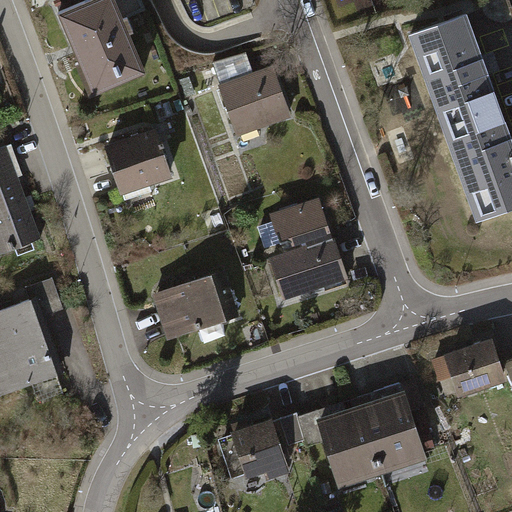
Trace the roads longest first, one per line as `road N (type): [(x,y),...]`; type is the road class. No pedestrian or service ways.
road 1 (residential): [(152,420),(122,355),(6,0)]
road 2 (residential): [(297,0),(414,321)]
road 3 (residential): [(152,420),(210,385),(414,321)]
